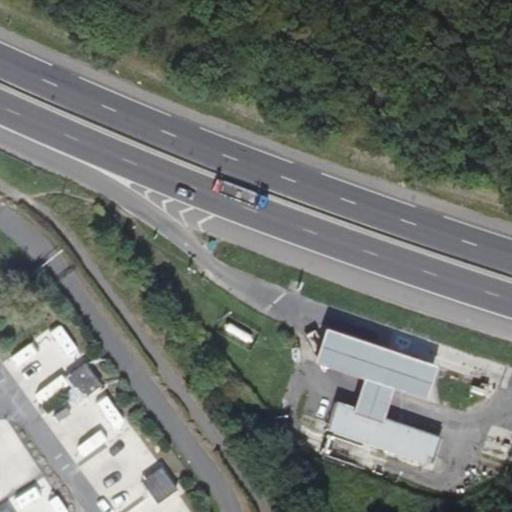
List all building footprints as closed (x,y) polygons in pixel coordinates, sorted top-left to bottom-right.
[(444,374),(336,329),(323,360),(371,380),(359,407),(387,419),(399,392),(431,406),(444,374)] [(84,365),(64,379),(81,402),(100,387),(84,365)] [(442,442),(387,419),(359,407),(341,400),(329,427),(431,469),(442,442)] [(159,469),(140,484),(156,506),(176,491),(159,469)] [(409,504),(413,494),(395,486),(391,496),(409,504)]
